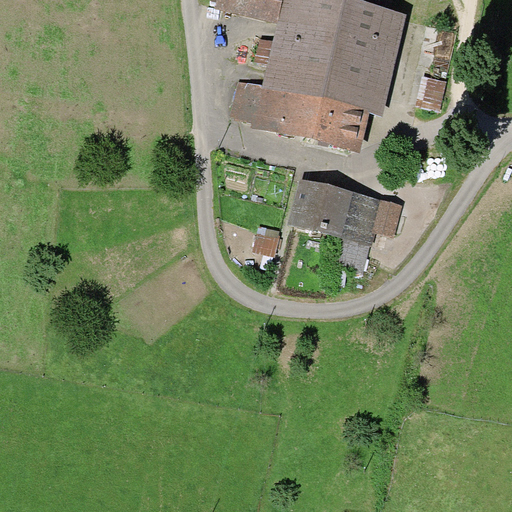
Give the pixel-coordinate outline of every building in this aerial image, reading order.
[(218,0),(215,16),(276,29),(282,0),(218,0)] [(254,127),(252,132),(369,159),(400,23),(388,20),(301,0),(298,0),(282,0),(276,29),(261,95),(238,90),(231,121),(254,127)] [(300,0),(301,0),(388,20),(393,0),(300,0)] [(349,197),(299,185),(288,228),(338,239),(349,197)] [(349,197),(338,239),(370,247),(373,234),(380,204),(349,197)] [(380,204),(373,234),(390,239),(398,208),(380,204)] [(363,276),(370,247),(338,239),(332,268),(363,276)]
